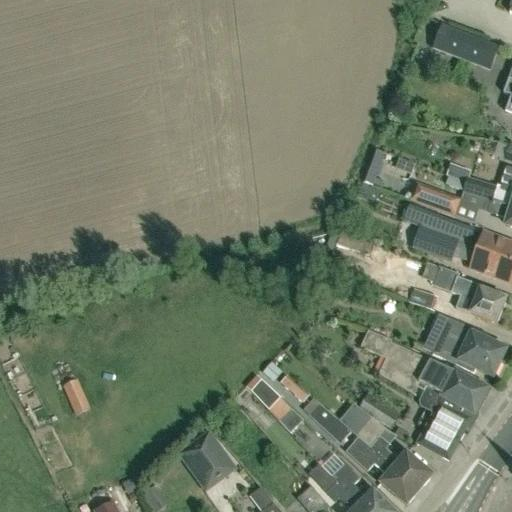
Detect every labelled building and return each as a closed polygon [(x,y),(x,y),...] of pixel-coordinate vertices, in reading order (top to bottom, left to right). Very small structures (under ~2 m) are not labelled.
[(498,49),(487,44),(442,27),(434,49),(490,71),(498,49)] [(511,66),(502,93),(510,96),(511,96),(506,114),(511,116),(511,66)] [(511,148),(508,148),(503,163),(511,165),(511,148)] [(362,185),(372,189),(384,156),(374,152),(362,185)] [(511,171),(506,170),(499,190),(468,181),(466,185),(448,179),(445,186),(463,192),(493,202),(511,207),(511,171)] [(453,218),(459,204),(460,201),(416,186),(410,202),(453,218)] [(489,215),(505,220),(503,225),(511,228),(511,207),(493,202),(489,215)] [(453,259),(471,265),(469,270),(511,285),(511,283),(511,245),(482,234),(475,255),(472,254),(472,250),(468,249),(475,230),(425,212),(416,235),(411,250),(451,264),(453,259)] [(340,235),(335,247),(368,259),(373,247),(340,235)] [(340,276),(347,258),(333,253),(326,271),(340,276)] [(474,299),(473,303),(468,315),(496,325),(505,300),(480,291),(481,286),(459,277),(459,276),(439,269),(433,285),(432,287),(432,288),(452,295),(454,291),(474,299)] [(474,375),(476,371),(492,378),(506,350),(484,340),(469,333),(469,334),(448,325),(435,352),(433,357),(455,367),(474,375)] [(389,342),(368,332),(360,350),(385,360),(378,376),(412,395),(417,386),(425,390),(417,404),(418,409),(431,415),(415,446),(449,464),(469,427),(473,429),(480,417),(473,413),(478,402),(487,396),(490,390),(481,385),(480,387),(453,375),(452,376),(388,345),(389,342)] [(310,397),(287,377),(279,386),(303,406),(310,397)] [(262,381),(251,393),(270,412),(282,400),(262,381)] [(77,382),(62,389),(75,418),(90,412),(77,382)] [(368,396),(359,410),(391,431),(399,419),(400,418),(383,406),(368,396)] [(340,445),(350,434),(317,406),(312,401),(302,412),(340,445)] [(371,420),(356,438),(358,440),(419,493),(432,477),(406,454),(398,462),(387,451),(389,448),(381,440),(387,432),(371,420)] [(205,493),(222,481),(234,472),(208,436),(179,457),(205,493)] [(374,466),(386,476),(380,483),(407,506),(419,493),(358,440),(346,454),(367,475),(374,466)] [(332,479),(337,485),(363,511),(391,511),(372,492),(364,499),(353,487),(360,481),(345,466),(332,479)] [(339,501),(348,511),(363,511),(337,485),(327,495),(335,505),(339,501)] [(306,511),(327,511),(329,510),(310,489),(296,500),(306,511)] [(154,490),(144,497),(155,511),(157,511),(166,506),(154,490)]
